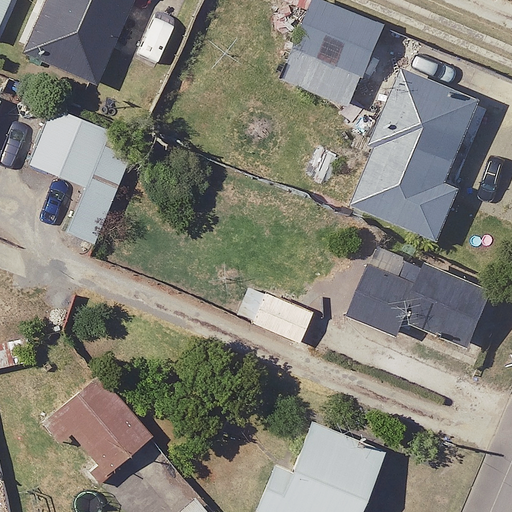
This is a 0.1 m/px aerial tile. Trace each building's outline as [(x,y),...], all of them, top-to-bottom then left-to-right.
[(125,0),(37,0),(18,46),(92,78),(125,0)] [(352,91),(383,18),(340,0),(309,0),(283,63),(352,91)] [(478,95),(408,66),(353,198),(439,233),(460,183),(444,176),(478,95)] [(92,240),(127,156),(42,121),(26,159),(81,181),(62,228),(92,240)] [(467,341),(492,282),(372,232),(341,307),(396,330),(403,314),(467,341)] [(309,306),(257,285),(244,316),(296,338),(309,306)] [(0,362),(33,357),(28,330),(0,334),(0,362)] [(59,442),(69,433),(107,474),(150,434),(78,357),(35,396),(41,403),(31,412),(59,442)] [(350,511),(379,443),(304,411),(285,455),(273,450),(251,503),(273,511),(350,511)] [(209,511),(192,491),(166,511),(209,511)]
